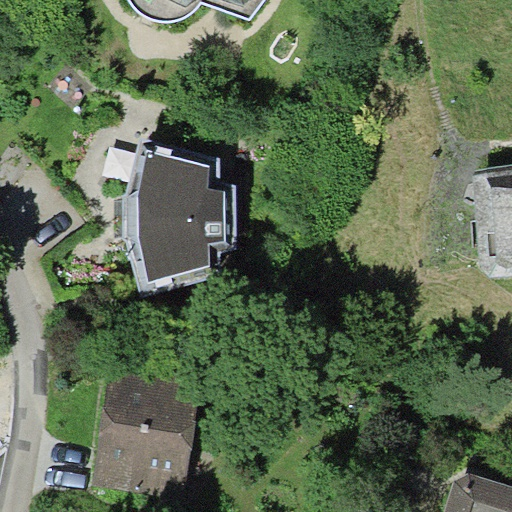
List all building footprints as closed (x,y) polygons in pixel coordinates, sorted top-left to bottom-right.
[(124,0),(127,6),(134,14),(145,21),(155,24),(167,24),(177,21),(187,14),(195,5),(244,22),(259,0),(124,0)] [(123,235),(140,296),(209,277),(209,254),(225,249),(225,196),(209,192),(209,169),(139,150),(123,212),(123,235)] [(511,176),(476,179),(474,185),(480,269),(490,278),(511,276),(511,176)] [(190,380),(149,374),(147,389),(108,383),(95,473),(97,473),(95,484),(173,496),(190,380)] [(511,511),(511,501),(463,487),(454,492),(447,511),(511,511)]
